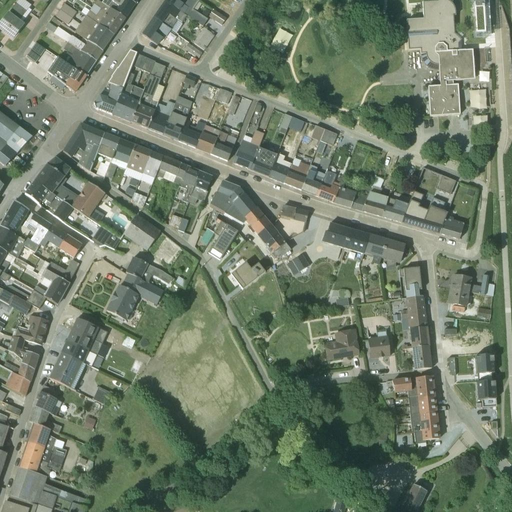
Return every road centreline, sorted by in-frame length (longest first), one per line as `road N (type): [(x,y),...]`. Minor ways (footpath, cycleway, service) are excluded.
road 1 (residential): [(74,111),(321,211),(424,240)]
road 2 (residential): [(47,148),(191,250),(277,397)]
road 3 (residential): [(0,495),(53,322),(91,249)]
road 4 (residential): [(277,397),(127,511)]
road 5 (residential): [(440,375),(312,381),(277,397)]
road 6 (residential): [(155,0),(74,111)]
road 7 (residential): [(440,375),(424,240)]
road 8 (residential): [(511,475),(440,375)]
